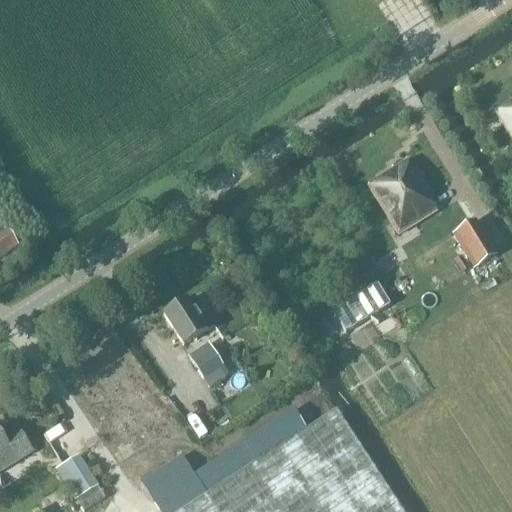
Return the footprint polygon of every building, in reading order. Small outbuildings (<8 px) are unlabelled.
[(511,104),(495,115),(511,142),(511,104)] [(437,214),(429,201),(432,199),(410,162),(368,188),(398,237),(437,214)] [(498,257),(476,221),(452,236),(473,271),(498,257)] [(0,258),(16,247),(0,223),(0,258)] [(397,268),(375,281),(381,292),(403,278),(397,268)] [(333,313),(346,334),(389,307),(377,286),(333,313)] [(181,302),(171,309),(172,312),(164,317),(184,348),(208,332),(197,315),(203,311),(196,299),(189,303),(188,301),(183,305),(181,302)] [(241,368),(235,360),(224,367),(213,351),(192,365),(203,382),(203,381),(209,390),(241,368)] [(141,484),(157,511),(181,511),(306,431),(294,411),(194,475),(182,457),(141,484)] [(402,511),(336,411),(306,431),(181,511),(402,511)] [(0,438),(0,470),(1,469),(3,472),(32,454),(18,432),(2,442),(0,438)] [(62,467),(82,498),(98,488),(79,456),(62,467)]
